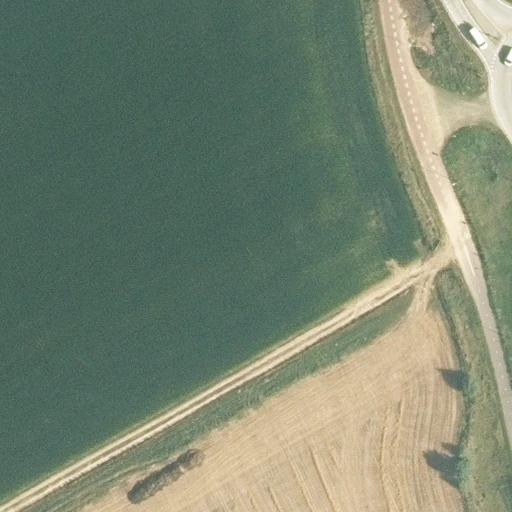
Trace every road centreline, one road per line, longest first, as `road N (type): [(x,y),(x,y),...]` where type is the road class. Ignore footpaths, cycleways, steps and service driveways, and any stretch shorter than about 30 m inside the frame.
road 1 (track): [(464,246),(6,511)]
road 2 (unclassified): [(464,246),(416,121)]
road 3 (unclassified): [(416,121),(389,0)]
